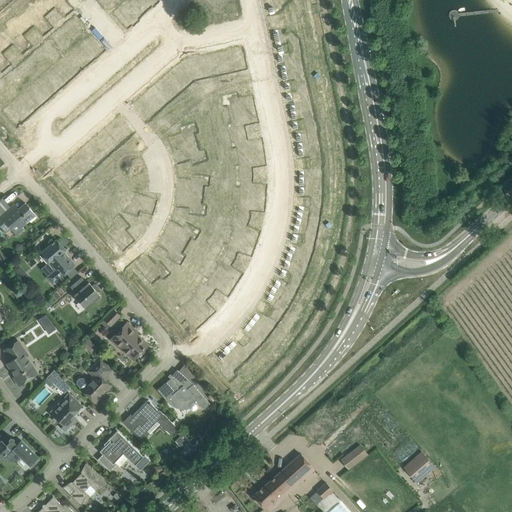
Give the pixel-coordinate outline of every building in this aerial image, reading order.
[(30,9),(26,13),(44,33),(50,27),(41,16),(55,4),(64,15),(64,14),(51,0),(40,0),(39,1),(38,0),(32,0),(30,2),(29,3),(30,3),(26,6),(30,9)] [(51,0),(64,14),(71,9),(63,0),(51,0)] [(124,4),(123,5),(136,19),(137,18),(140,15),(142,13),(144,11),(133,0),(127,0),(127,1),(124,4)] [(133,0),(144,11),(146,10),(146,9),(148,8),(151,5),(152,4),(148,0),(133,0)] [(119,9),(115,13),(117,15),(118,17),(124,22),(124,23),(128,26),(132,22),(133,24),(137,20),(136,19),(123,5),(122,6),(119,9)] [(9,28),(5,31),(23,51),(29,45),(20,35),(34,22),(43,33),(44,33),(26,13),(18,20),(17,19),(17,18),(15,16),(14,16),(9,20),(9,21),(8,21),(9,21),(5,24),(9,28)] [(0,67),(2,69),(8,64),(0,54),(0,51),(13,41),(22,51),(23,51),(5,31),(0,35),(0,67)] [(91,34),(84,40),(97,55),(104,49),(91,34)] [(84,40),(78,46),(91,60),(97,55),(84,40)] [(78,46),(72,51),(84,66),(91,60),(78,46)] [(231,50),(230,51),(234,69),(245,67),(241,48),(235,49),(235,48),(230,49),(231,50)] [(72,51),(65,57),(78,72),(84,66),(72,51)] [(222,52),(219,53),(223,72),(234,69),(230,51),(229,51),(225,52),(222,52)] [(211,55),(209,55),(213,74),(223,72),(219,53),(218,53),(214,54),(212,54),(211,54),(211,55)] [(201,57),(198,57),(202,76),(213,74),(209,55),(208,55),(207,55),(203,56),(201,57)] [(193,58),(187,60),(191,78),(202,76),(198,57),(197,56),(193,57),(193,58)] [(62,60),(55,66),(68,80),(75,74),(62,60)] [(55,66),(49,71),(62,86),(68,80),(55,66)] [(175,68),(169,74),(181,89),(188,83),(175,68)] [(49,71),(43,77),(55,91),(62,86),(49,71)] [(169,74),(162,80),(175,94),(181,89),(169,74)] [(43,77),(36,82),(49,97),(55,91),(43,77)] [(162,80),(156,85),(169,100),(175,94),(162,80)] [(36,82),(30,88),(43,102),(49,97),(36,82)] [(156,85),(150,91),(162,105),(169,100),(156,85)] [(30,88),(24,93),(36,108),(43,102),(30,88)] [(150,91),(143,96),(156,111),(162,105),(150,91)] [(24,93),(17,99),(30,113),(36,108),(24,93)] [(143,96),(137,102),(150,116),(156,111),(143,96)] [(17,99),(11,104),(24,119),(30,113),(17,99)] [(137,102),(130,108),(143,122),(150,116),(137,102)] [(11,104),(4,110),(17,125),(24,119),(11,104)] [(122,115),(115,121),(128,136),(134,130),(122,115)] [(115,121),(109,127),(121,141),(128,136),(115,121)] [(109,127),(102,132),(115,147),(121,141),(109,127)] [(102,132),(96,138),(109,152),(115,147),(102,132)] [(96,138),(90,143),(102,158),(109,152),(96,138)] [(90,143),(83,149),(96,163),(102,158),(90,143)] [(83,149),(77,154),(90,169),(96,163),(83,149)] [(77,154),(71,160),(83,174),(90,169),(77,154)] [(71,160),(64,165),(77,180),(83,174),(71,160)] [(64,165),(57,171),(70,186),(77,180),(64,165)] [(0,202),(0,225),(5,231),(10,227),(17,235),(25,229),(23,227),(30,221),(31,222),(37,216),(36,215),(30,208),(28,209),(24,204),(19,208),(15,212),(11,207),(10,207),(3,200),(0,202)] [(44,251),(41,253),(49,262),(50,261),(56,268),(54,270),(56,272),(49,278),(54,284),(61,278),(68,272),(75,265),(69,258),(68,258),(63,253),(66,250),(57,239),(50,245),(48,244),(42,249),(44,251)] [(19,266),(13,271),(18,276),(24,271),(19,266)] [(74,284),(70,287),(76,293),(75,295),(80,301),(79,302),(84,308),(85,307),(86,309),(93,302),(95,301),(96,302),(101,298),(100,297),(101,296),(98,292),(101,290),(95,283),(92,286),(89,282),(87,284),(82,277),(74,284)] [(51,305),(47,300),(42,304),(46,309),(51,305)] [(111,326),(120,316),(114,309),(104,319),(111,326)] [(46,314),(39,319),(43,326),(50,321),(46,314)] [(124,349),(127,352),(134,359),(148,345),(138,335),(139,334),(127,322),(111,339),(123,351),(124,349)] [(20,385),(28,380),(37,374),(23,354),(25,352),(18,341),(13,344),(5,350),(12,361),(8,364),(16,376),(14,377),(20,385)] [(111,386),(103,378),(111,370),(100,360),(92,368),(98,374),(88,383),(86,381),(82,377),(79,378),(76,380),(77,384),(95,402),(111,386)] [(135,373),(131,369),(126,373),(130,378),(135,373)] [(47,377),(45,382),(50,386),(53,383),(64,393),(71,387),(54,370),(47,377)] [(171,378),(158,390),(164,397),(167,400),(174,395),(176,397),(176,398),(177,398),(173,406),(175,407),(182,409),(189,408),(191,410),(193,410),(195,410),(197,408),(197,406),(197,404),(198,403),(203,409),(210,404),(189,380),(185,376),(177,370),(172,376),(174,378),(172,380),(171,378)] [(53,415),(60,421),(57,424),(65,431),(72,424),(73,425),(78,420),(73,415),(82,406),(69,394),(57,407),(59,409),(53,415)] [(159,411),(150,403),(148,400),(141,407),(142,408),(139,411),(138,410),(132,416),(139,423),(132,431),(142,441),(150,433),(145,428),(155,419),(172,435),(178,429),(160,410),(159,411)] [(144,456),(125,438),(117,431),(109,440),(110,441),(100,452),(103,454),(98,459),(105,466),(110,471),(117,465),(120,468),(128,459),(140,471),(151,460),(145,455),(144,456)] [(31,466),(39,457),(21,441),(17,445),(14,442),(14,441),(15,440),(14,439),(14,438),(13,438),(12,438),(11,438),(10,438),(9,439),(9,440),(9,441),(10,442),(6,445),(2,441),(1,441),(0,440),(0,457),(1,459),(2,457),(4,459),(6,460),(8,461),(11,461),(13,461),(15,461),(18,460),(20,459),(21,457),(31,466)] [(368,454),(366,453),(360,445),(341,460),(349,469),(368,454)] [(417,483),(435,467),(422,452),(404,468),(417,483)] [(314,468),(308,461),(301,454),(254,496),(264,508),(277,497),(279,499),(314,468)] [(108,484),(93,470),(86,463),(81,473),(82,474),(70,486),(75,490),(70,495),(78,502),(81,505),(87,495),(83,492),(92,483),(98,490),(108,484)] [(328,495),(333,490),(327,483),(321,487),(328,495)] [(120,496),(115,501),(120,505),(124,501),(120,496)] [(63,506),(60,504),(53,497),(38,511),(73,511),(65,504),(63,506)]
